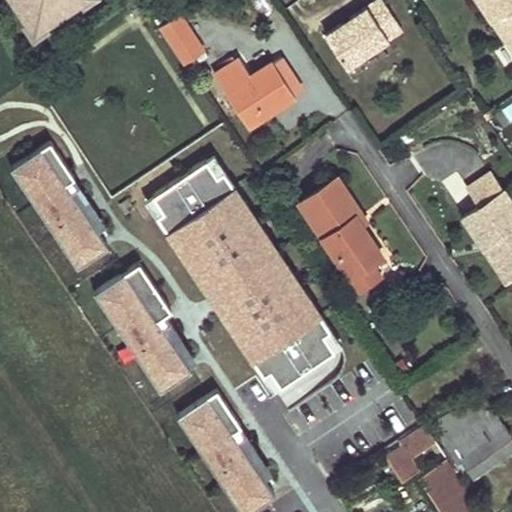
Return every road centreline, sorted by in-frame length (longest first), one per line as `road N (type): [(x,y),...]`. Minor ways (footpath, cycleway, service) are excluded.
road 1 (residential): [(330,511),(128,213)]
road 2 (unknown): [(511,346),(364,119)]
